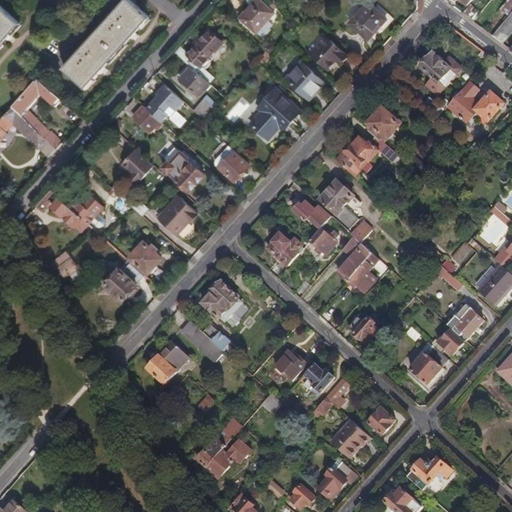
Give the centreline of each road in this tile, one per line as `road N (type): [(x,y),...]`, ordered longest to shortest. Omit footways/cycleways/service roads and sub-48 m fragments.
road 1 (residential): [(224,240),(436,5)]
road 2 (residential): [(210,0),(0,229)]
road 3 (residential): [(224,240),(424,420)]
road 4 (residential): [(123,352),(224,240)]
road 5 (residential): [(424,420),(511,323)]
road 6 (residential): [(343,511),(424,420)]
